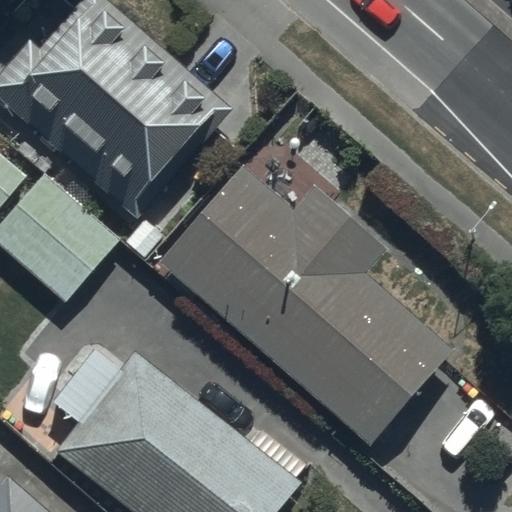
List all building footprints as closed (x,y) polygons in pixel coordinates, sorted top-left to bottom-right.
[(55,9),(28,41),(0,74),(0,95),(140,214),(232,104),(108,0),(83,0),(67,19),(55,9)] [(0,154),(0,213),(29,176),(0,154)] [(161,261),(163,264),(375,446),(456,352),(370,278),(394,251),(315,183),(295,206),(245,163),(161,261)] [(121,235),(46,175),(0,232),(0,247),(28,270),(16,286),(35,301),(44,288),(65,305),(121,235)] [(82,424),(60,450),(137,511),(276,511),(302,480),(298,477),(306,467),(263,433),(256,442),(142,352),(124,375),(94,351),(54,402),(82,424)] [(0,511),(48,511),(11,480),(0,492),(0,511)]
